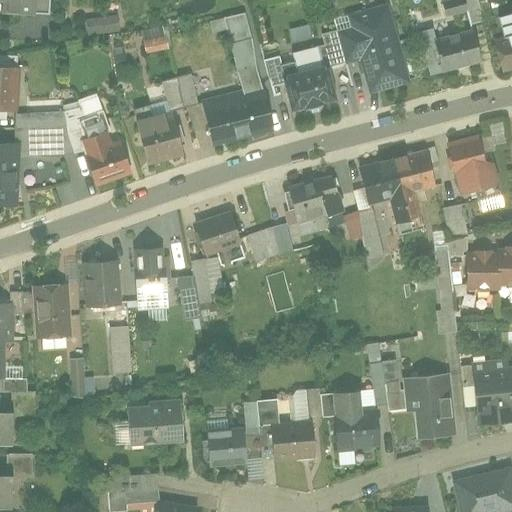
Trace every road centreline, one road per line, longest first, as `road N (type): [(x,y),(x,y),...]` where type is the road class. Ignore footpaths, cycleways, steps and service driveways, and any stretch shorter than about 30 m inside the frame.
road 1 (residential): [(0,250),(314,143),(511,97)]
road 2 (residential): [(511,440),(325,499),(251,509)]
